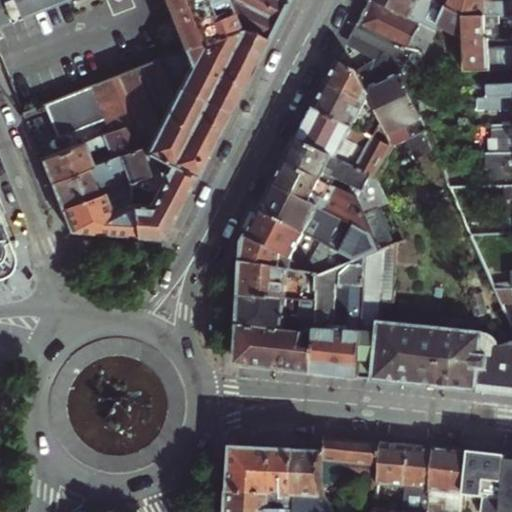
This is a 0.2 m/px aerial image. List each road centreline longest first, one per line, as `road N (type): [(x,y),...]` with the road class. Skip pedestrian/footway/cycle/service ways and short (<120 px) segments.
road 1 (residential): [(199,409),(363,405),(511,419)]
road 2 (tertiary): [(326,0),(215,216)]
road 3 (tertiary): [(72,315),(0,136)]
road 4 (tertiary): [(215,216),(151,299),(113,324)]
road 5 (tertiary): [(184,359),(188,287),(215,216)]
